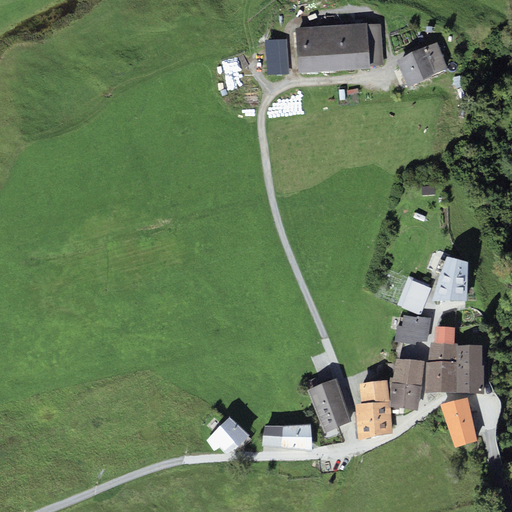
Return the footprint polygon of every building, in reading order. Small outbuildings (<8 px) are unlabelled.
[(379,26),(294,32),(298,79),(369,74),(369,69),(382,68),(379,26)] [(409,59),(397,65),(409,93),(449,74),(436,47),(409,59)] [(468,268),(447,262),(432,305),(447,305),(466,305),(468,268)] [(431,287),(409,278),(397,307),(420,316),(431,287)] [(430,322),(405,318),(403,330),(397,329),(395,343),(411,346),(415,346),(415,342),(427,344),(430,322)] [(426,367),(425,396),(443,397),(457,397),(456,351),(455,348),(454,348),(454,332),(435,332),(434,347),(431,347),(428,367),(426,367)] [(484,397),(482,350),(456,351),(457,397),(484,397)] [(423,367),(396,364),(393,388),(391,388),(390,410),(403,411),(417,413),(423,367)] [(387,384),(359,388),(361,409),(355,410),(358,444),(375,439),(393,435),(389,406),(387,384)] [(308,396),(324,436),(343,429),(352,426),(336,385),(308,396)] [(458,404),(440,408),(455,448),(477,443),(466,402),(458,404)] [(249,440),(231,421),(207,442),(214,452),(219,449),(226,459),(239,449),(249,440)] [(312,429),(263,429),(263,448),(312,455),(312,444),(312,429)]
